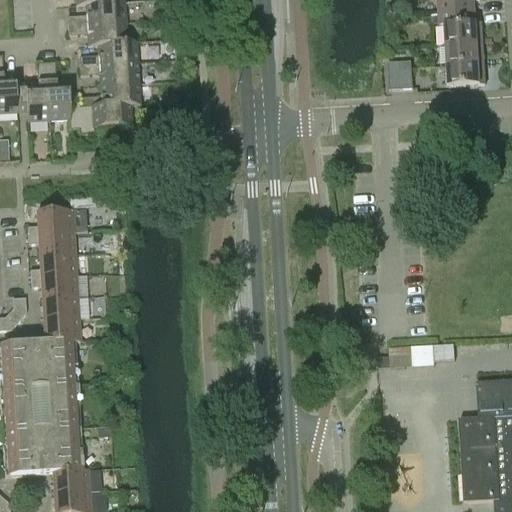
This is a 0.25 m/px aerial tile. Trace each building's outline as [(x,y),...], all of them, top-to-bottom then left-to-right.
[(115,6),(115,5),(114,0),(74,0),(75,10),(85,9),(85,8),(115,6)] [(437,5),(438,17),(466,15),(465,4),(479,3),(479,0),(442,0),(443,5),(437,5)] [(85,8),(85,9),(86,19),(67,20),(68,30),(125,27),(124,5),(115,5),(115,6),(85,8)] [(397,11),(393,8),(386,9),(388,19),(397,18),(397,11)] [(446,49),(482,47),(481,26),(467,27),(466,15),(438,17),(439,29),(445,28),(446,49)] [(126,45),(125,27),(68,30),(68,40),(87,39),(87,51),(97,50),(97,49),(127,47),(126,45)] [(97,49),(97,50),(98,59),(78,60),(79,70),(138,67),(136,44),(126,45),(127,47),(97,49)] [(446,49),(447,69),(483,67),(482,47),(446,49)] [(0,117),(26,116),(24,87),(14,88),(13,77),(2,78),(1,59),(0,58),(0,117)] [(389,93),(401,92),(399,65),(387,66),(389,93)] [(399,65),(401,92),(413,92),(411,65),(399,65)] [(48,125),(68,123),(69,123),(68,111),(69,111),(67,85),(55,85),(54,66),(45,67),(48,125)] [(26,116),(27,126),(48,125),(45,67),(36,67),(37,86),(24,87),(26,116)] [(139,87),(138,67),(79,70),(79,80),(99,79),(99,90),(139,87)] [(483,67),(447,69),(448,90),(485,88),(483,67)] [(173,85),(173,96),(181,95),(181,85),(179,85),(173,85)] [(131,108),(131,109),(140,108),(139,87),(99,90),(100,100),(81,101),(81,110),(81,111),(131,108)] [(132,129),(131,109),(131,108),(81,111),(81,110),(69,111),(68,111),(69,123),(68,123),(69,133),(79,132),(80,138),(94,137),(94,132),(132,129)] [(9,158),(0,158),(0,166),(9,167),(9,158)] [(85,214),(71,214),(36,216),(37,230),(27,231),(27,240),(73,237),(86,236),(85,214)] [(38,248),(38,261),(74,258),(73,237),(27,240),(28,248),(38,248)] [(74,258),(38,261),(39,273),(29,274),(30,283),(75,280),(74,258)] [(40,291),(41,304),(77,301),(75,280),(30,283),(30,292),(40,291)] [(0,321),(0,334),(11,334),(26,316),(25,301),(12,302),(13,312),(5,321),(0,321)] [(41,304),(41,306),(42,325),(78,323),(77,301),(41,304)] [(42,325),(43,347),(75,345),(75,346),(79,345),(78,323),(42,325)] [(82,474),(75,346),(75,345),(43,347),(44,358),(27,359),(27,347),(0,348),(0,419),(4,481),(35,479),(34,467),(51,466),(52,476),(82,474)] [(435,368),(434,365),(455,364),(454,348),(433,349),(389,351),(389,360),(378,361),(379,371),(390,371),(390,372),(435,368)] [(511,511),(511,384),(476,386),(478,421),(459,422),(464,505),(495,503),(495,511),(511,511)] [(97,432),(98,440),(109,440),(109,431),(97,432)] [(52,476),(53,498),(88,496),(87,474),(82,474),(52,476)] [(89,511),(88,496),(53,498),(53,511),(89,511)] [(0,499),(0,511),(8,511),(9,508),(0,499)]
